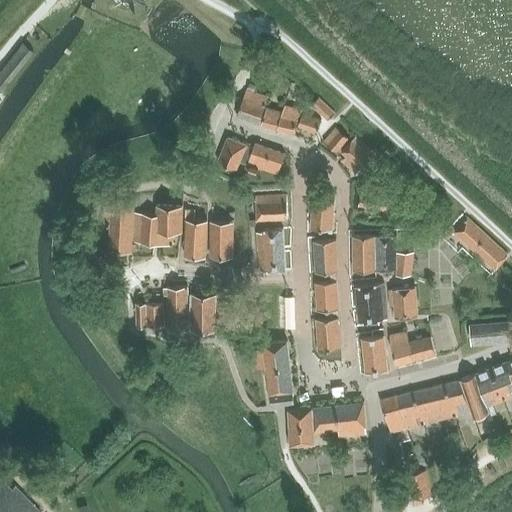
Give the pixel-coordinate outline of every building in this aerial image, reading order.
[(0,90),(1,92),(31,54),(34,51),(22,42),(0,69),(0,90)] [(249,82),(246,88),(237,115),(259,123),(268,97),(254,92),(257,86),(249,82)] [(319,97),(312,104),(328,119),(336,112),(319,97)] [(282,110),(267,106),(261,124),(277,129),(294,132),(302,108),(285,104),(282,110)] [(298,126),(317,133),(321,118),(303,112),(298,126)] [(349,138),(336,127),(325,140),(337,151),(349,138)] [(363,172),(378,156),(356,136),(342,151),(346,156),(342,160),(355,173),(360,168),(363,172)] [(240,161),(250,165),(248,170),(256,173),(258,168),(278,175),(285,153),(255,143),(253,147),(228,137),(218,161),(237,169),(240,161)] [(358,206),(394,212),(397,190),(362,184),(358,206)] [(256,220),(288,218),(286,194),(255,196),(256,220)] [(311,228),(332,229),(334,199),(313,198),(311,228)] [(104,203),(103,218),(107,218),(107,227),(110,227),(109,249),(132,251),(132,241),(134,212),(134,205),(104,203)] [(134,212),(132,241),(172,244),(174,231),(182,232),(183,204),(157,204),(156,214),(134,212)] [(205,256),(207,219),(195,219),(195,209),(186,208),(185,219),(187,220),(185,255),(205,256)] [(508,254),(467,217),(454,231),(476,251),(495,268),(508,254)] [(233,256),(233,221),(211,221),(211,256),(233,256)] [(263,229),(263,231),(257,232),(261,269),(286,269),(283,228),(263,229)] [(354,270),(376,269),(374,235),(353,235),(354,270)] [(376,269),(396,268),(397,275),(411,275),(414,250),(397,251),(397,235),(374,235),(376,269)] [(336,239),(314,240),(316,272),(330,271),(330,280),(336,280),(336,271),(338,271),(336,239)] [(338,309),(336,280),(330,280),(315,281),(317,310),(326,310),(326,317),(338,317),(338,309)] [(384,283),(355,286),(358,322),(367,322),(367,325),(379,324),(379,320),(384,320),(384,319),(388,319),(384,283)] [(187,330),(187,328),(187,307),(188,286),(164,287),(164,294),(167,294),(168,331),(187,330)] [(415,286),(392,288),(389,288),(390,306),(393,306),(394,316),(418,314),(415,286)] [(215,330),(216,293),(190,293),(190,307),(187,307),(187,328),(192,328),(192,330),(215,330)] [(295,296),(280,297),(282,332),(297,331),(295,296)] [(218,299),(218,319),(230,319),(230,312),(237,311),(237,298),(218,299)] [(165,325),(164,303),(137,302),(137,326),(165,325)] [(326,317),(316,318),(318,350),(340,348),(338,317),(326,317)] [(511,320),(471,324),(472,342),(511,339),(511,320)] [(389,334),(396,364),(414,359),(409,341),(406,330),(389,334)] [(388,369),(384,334),(362,337),(366,371),(388,369)] [(432,335),(409,341),(414,359),(436,354),(432,335)] [(258,370),(266,368),(270,394),(293,391),(287,340),(262,343),(263,348),(255,350),(258,370)] [(511,358),(491,367),(504,398),(511,395),(511,358)] [(491,415),(497,412),(494,406),(492,403),(504,398),(491,367),(463,379),(471,411),(474,418),(486,413),(489,420),(493,418),(491,415)] [(455,415),(471,411),(463,379),(461,379),(460,379),(447,382),(455,415)] [(439,419),(455,415),(447,382),(431,386),(439,419)] [(424,423),(439,419),(431,386),(416,390),(424,423)] [(416,390),(399,395),(407,427),(424,423),(416,390)] [(293,391),(270,394),(271,406),(294,403),(293,391)] [(391,431),(407,427),(399,395),(380,399),(391,431)] [(336,404),(338,430),(339,436),(366,433),(363,402),(336,404)] [(315,432),(338,430),(336,404),(312,406),(315,432)] [(312,406),(288,408),(291,444),(316,442),(315,432),(312,406)] [(414,505),(424,503),(422,496),(432,493),(427,469),(406,474),(412,498),(414,505)] [(0,511),(41,511),(15,484),(12,487),(0,476),(0,511)] [(94,502),(84,502),(84,510),(94,510),(94,502)]
